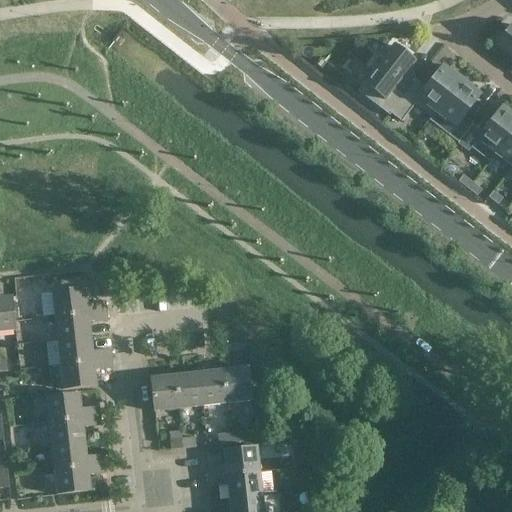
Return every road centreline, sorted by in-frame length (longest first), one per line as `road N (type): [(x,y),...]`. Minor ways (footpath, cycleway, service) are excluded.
road 1 (tertiary): [(511,274),(162,0)]
road 2 (residential): [(146,503),(125,324),(184,310)]
road 3 (residential): [(505,0),(450,33),(511,87)]
